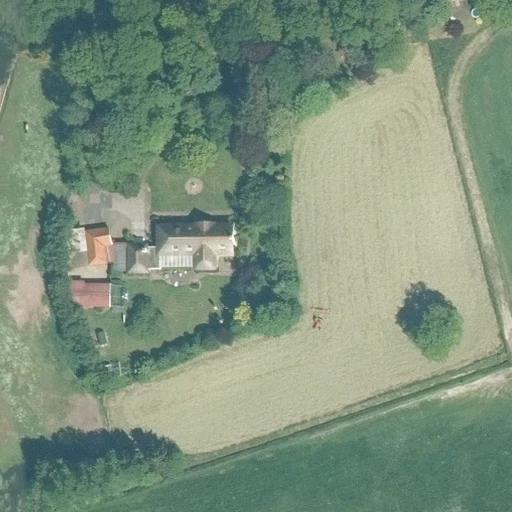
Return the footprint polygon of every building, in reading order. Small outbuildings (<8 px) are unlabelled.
[(414,0),(420,21),(432,18),(427,0),(414,0)] [(122,72),(121,56),(108,56),(108,72),(122,72)] [(112,249),(108,229),(84,233),(88,268),(108,265),(105,249),(112,249)] [(147,248),(129,248),(129,274),(148,274),(148,271),(161,271),(161,269),(197,269),(197,271),(215,271),(215,256),(232,256),(232,229),(158,229),(159,250),(147,250),(147,248)] [(71,309),(111,310),(111,286),(84,286),(84,283),(68,282),(68,297),(71,297),(71,309)]
